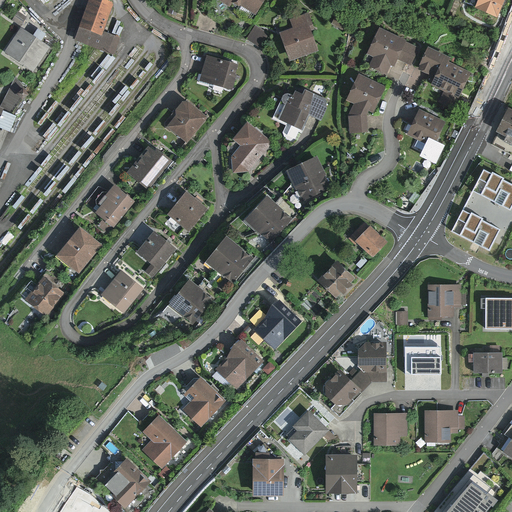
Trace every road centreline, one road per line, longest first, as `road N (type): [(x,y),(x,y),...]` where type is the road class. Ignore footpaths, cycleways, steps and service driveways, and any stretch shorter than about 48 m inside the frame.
road 1 (residential): [(417,234),(357,203),(319,213),(219,328),(145,379),(42,511)]
road 2 (residential): [(214,138),(79,303),(69,328),(77,343),(91,343),(133,319),(219,214)]
road 3 (primary): [(417,234),(162,511)]
road 4 (residential): [(187,35),(181,76),(23,270)]
road 5 (primary): [(511,57),(417,234)]
road 6 (residential): [(187,35),(226,42),(255,69),(255,85),(214,138)]
road 7 (residential): [(511,391),(415,511)]
road 8 (residential): [(219,214),(290,156),(314,125)]
